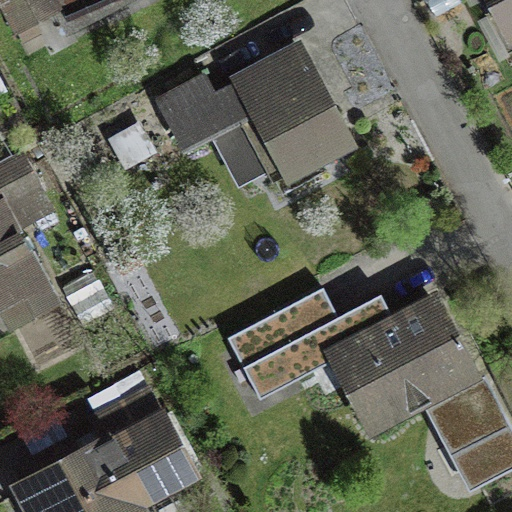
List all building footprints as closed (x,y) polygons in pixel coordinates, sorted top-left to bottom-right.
[(4,0),(19,30),(57,6),(53,0),(4,0)] [(511,0),(490,0),(509,37),(511,35),(511,0)] [(299,49),(172,118),(187,146),(242,116),(276,179),(348,140),(299,49)] [(24,156),(0,168),(0,308),(5,306),(12,320),(53,299),(17,228),(53,210),(24,156)] [(301,300),(233,336),(266,397),(336,360),(372,429),(424,401),(468,485),(511,461),(511,455),(430,298),(328,351),(301,300)] [(150,400),(23,467),(46,511),(126,511),(191,478),(150,400)]
